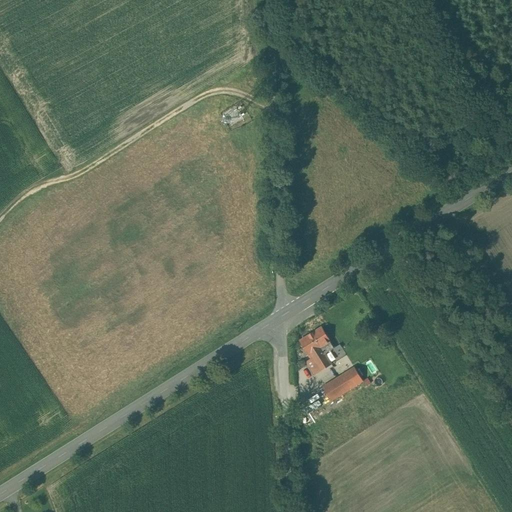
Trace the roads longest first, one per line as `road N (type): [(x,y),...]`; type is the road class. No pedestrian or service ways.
road 1 (primary): [(282,318),(0,495)]
road 2 (unclassified): [(282,318),(272,0)]
road 3 (primary): [(511,172),(282,318)]
road 4 (unclassified): [(282,318),(290,511)]
road 5 (track): [(0,216),(24,190),(68,178),(151,126)]
road 6 (track): [(276,112),(237,90),(218,89),(151,126)]
